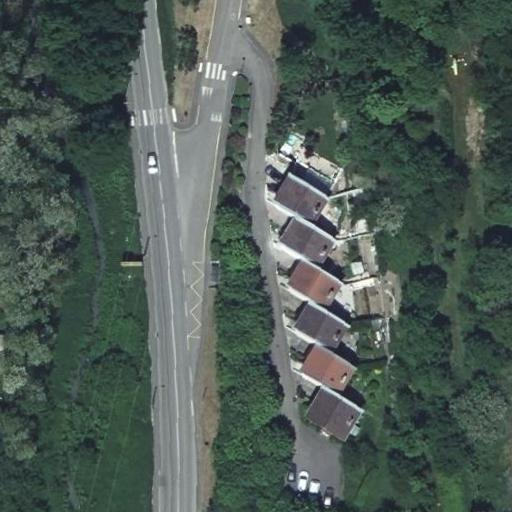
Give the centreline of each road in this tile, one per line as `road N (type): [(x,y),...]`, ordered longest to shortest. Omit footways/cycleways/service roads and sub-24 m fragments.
road 1 (residential): [(224,39),(284,425),(306,493)]
road 2 (secondary): [(137,0),(173,352)]
road 3 (residential): [(224,39),(173,352)]
road 4 (secondary): [(173,352),(170,511)]
